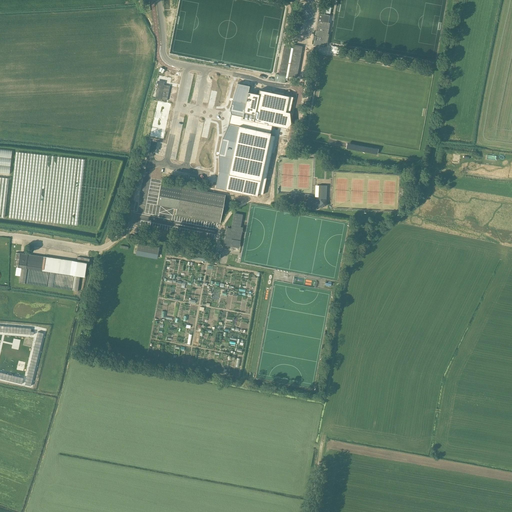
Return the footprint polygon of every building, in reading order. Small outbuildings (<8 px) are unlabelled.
[(328,34),(330,23),(328,22),(330,15),(319,13),(316,29),(315,36),(313,36),(313,38),(313,40),(314,40),(313,45),(324,47),(327,45),(329,34),(328,34)] [(288,76),(296,78),(302,46),(293,44),(293,48),(287,76),(288,76)] [(278,75),(286,76),(291,48),(284,46),(278,75)] [(286,76),(278,75),(275,74),(274,81),(285,83),(286,78),(286,76)] [(155,98),(166,100),(169,86),(158,83),(155,98)] [(219,171),(215,187),(225,189),(257,196),(257,193),(262,194),(271,152),(275,135),(270,134),(270,132),(272,125),(286,128),(291,123),(289,112),(293,96),(259,89),(258,93),(248,91),(249,85),(237,83),(230,108),(231,113),(226,138),(222,138),(219,153),(219,154),(219,171)] [(378,149),(348,144),(347,149),(377,154),(378,150),(378,149)] [(0,148),(0,172),(9,173),(12,150),(0,148)] [(16,151),(9,217),(78,225),(85,159),(16,151)] [(0,217),(5,218),(9,178),(0,177),(0,217)] [(175,215),(220,223),(223,208),(225,208),(226,204),(223,203),(225,195),(160,183),(156,205),(176,208),(175,215)] [(310,210),(316,210),(316,207),(323,208),(323,206),(326,206),(326,199),(324,199),(325,188),(327,189),(327,185),(319,185),(318,199),(310,199),(310,207),(310,210)] [(239,247),(242,228),(242,227),(240,227),(242,214),(234,213),(231,228),(227,228),(224,245),(239,247)] [(138,243),(136,250),(158,254),(159,247),(138,243)] [(18,253),(16,252),(15,256),(15,260),(14,264),(14,267),(16,267),(18,267),(21,268),(20,276),(19,282),(78,291),(80,276),(84,277),(86,262),(77,261),(76,261),(71,260),(48,257),(46,256),(44,256),(42,256),(24,253),(22,253),(20,253),(18,253)] [(191,259),(206,262),(207,255),(192,252),(191,259)] [(0,325),(0,331),(34,334),(34,331),(31,331),(31,328),(0,325)] [(38,332),(25,384),(31,386),(43,333),(38,332)] [(0,372),(0,378),(22,384),(23,378),(0,372)]
